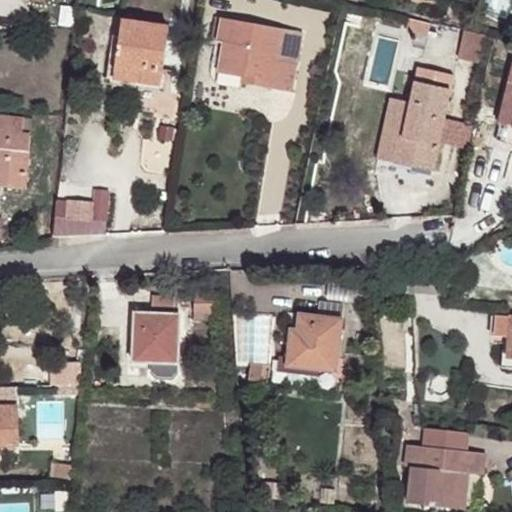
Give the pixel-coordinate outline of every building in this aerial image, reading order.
[(217,42),(222,17),(215,16),(211,40),(217,42)] [(228,44),(222,74),(241,77),(247,78),(247,75),(255,77),(253,86),(292,93),(303,32),(222,17),(217,42),(222,42),(228,44)] [(121,20),(114,70),(141,74),(140,82),(160,85),(168,27),(121,20)] [(464,28),(458,56),(482,62),(488,35),(464,28)] [(222,74),(228,44),(222,42),(216,73),(222,74)] [(391,98),(378,159),(432,171),(453,74),(418,67),(411,102),(391,98)] [(140,82),(141,74),(114,70),(112,78),(140,82)] [(511,72),(496,136),(511,140),(511,72)] [(253,86),(255,77),(247,75),(247,78),(241,77),(240,84),(253,86)] [(0,186),(24,189),(30,133),(22,132),(24,118),(0,115),(0,186)] [(24,118),(22,132),(30,133),(32,119),(24,118)] [(67,202),(65,237),(105,235),(109,191),(95,190),(94,204),(67,202)] [(473,286),(473,263),(452,263),(451,286),(473,286)] [(393,268),(392,293),(410,293),(410,268),(393,268)] [(410,268),(410,293),(444,294),(442,269),(410,268)] [(214,312),(215,290),(194,289),(193,311),(214,312)] [(134,313),(133,361),(153,362),(152,372),(157,378),(171,378),(176,372),(176,363),(177,363),(179,314),(177,314),(177,297),(152,296),(152,313),(134,313)] [(319,301),(317,316),(342,319),(344,303),(319,301)] [(214,320),(214,312),(193,311),(193,320),(214,320)] [(290,329),(287,362),(320,366),(319,371),(337,372),(342,319),(317,316),(298,314),(296,330),(290,329)] [(274,360),(272,382),(317,388),(320,366),(287,362),(287,357),(279,356),(278,360),(274,360)] [(502,356),(501,368),(511,368),(511,356),(508,356),(502,356)] [(250,363),(248,380),(267,382),(269,365),(250,363)] [(0,445),(1,445),(18,445),(17,406),(9,406),(9,398),(0,398),(0,445)] [(425,428),(423,447),(452,450),(451,455),(460,456),(460,451),(467,451),(469,433),(425,428)] [(412,467),(407,503),(464,510),(468,473),(482,475),(485,453),(460,451),(460,456),(451,455),(452,450),(423,447),(407,445),(405,466),(412,467)] [(334,504),(336,493),(327,492),(326,503),(334,504)]
